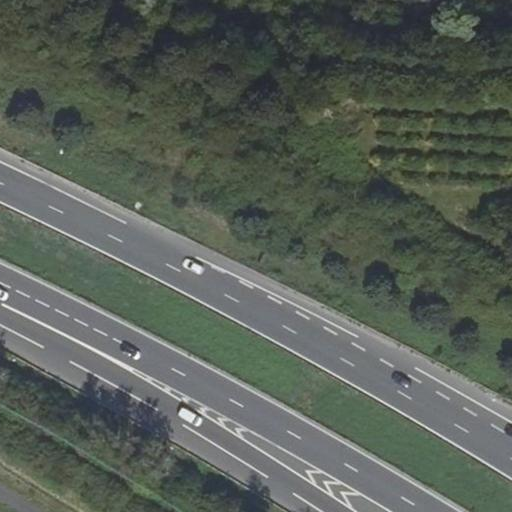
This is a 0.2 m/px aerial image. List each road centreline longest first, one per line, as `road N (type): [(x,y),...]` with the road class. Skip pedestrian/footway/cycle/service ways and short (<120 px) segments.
road 1 (trunk): [(511,457),(412,391),(0,184)]
road 2 (trunk): [(4,303),(72,320),(423,511)]
road 3 (trunk): [(4,303),(42,352),(209,440),(316,511)]
